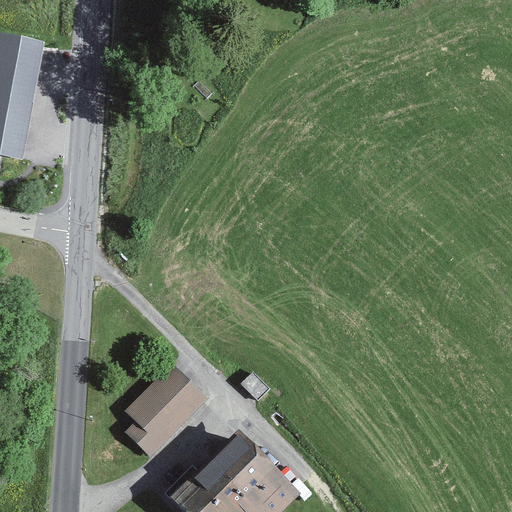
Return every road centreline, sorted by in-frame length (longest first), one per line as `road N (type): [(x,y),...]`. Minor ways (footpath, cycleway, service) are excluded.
road 1 (secondary): [(62,511),(82,233)]
road 2 (secondary): [(82,233),(99,0)]
road 3 (track): [(140,108),(128,187),(115,209),(82,215)]
